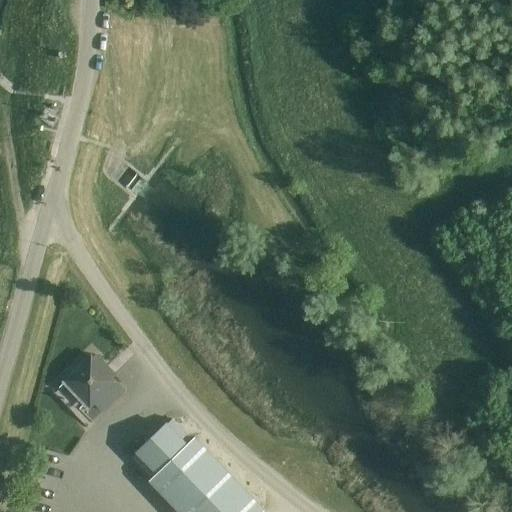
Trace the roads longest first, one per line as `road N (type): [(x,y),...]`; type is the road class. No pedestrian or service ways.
road 1 (unclassified): [(306,511),(183,400),(51,208)]
road 2 (unclassified): [(51,208),(79,110),(94,0)]
road 3 (unclassified): [(0,387),(51,208)]
road 4 (unknown): [(171,385),(113,456),(114,491),(138,511)]
